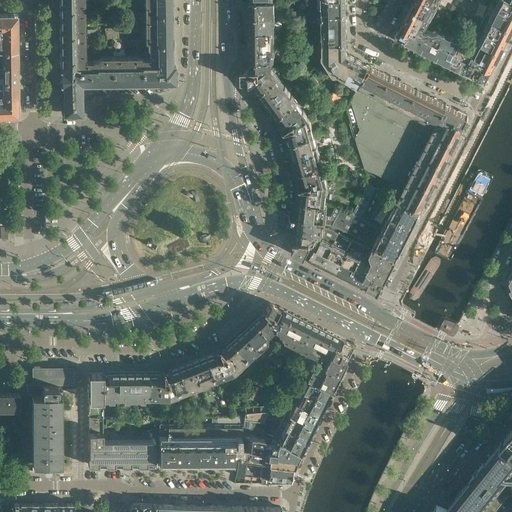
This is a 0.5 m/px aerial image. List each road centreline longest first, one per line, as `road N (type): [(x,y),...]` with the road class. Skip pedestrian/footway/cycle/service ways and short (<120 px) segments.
road 1 (residential): [(0,373),(28,337),(151,348),(225,314)]
road 2 (residential): [(485,104),(384,302)]
road 3 (residential): [(261,249),(282,230),(286,187),(271,134),(244,96),(226,86)]
road 4 (residential): [(294,493),(112,487)]
road 5 (residential): [(367,336),(294,493)]
road 6 (secondary): [(0,315),(87,308),(157,290)]
road 7 (secondary): [(0,319),(139,313)]
road 8 (residential): [(31,265),(30,128)]
road 9 (secondary): [(245,282),(367,336)]
road 10 (secondary): [(446,393),(384,511)]
road 11 (secondary): [(376,313),(261,249)]
road 12 (residential): [(33,0),(30,128)]
road 13 (residential): [(485,104),(374,50)]
road 14 (residential): [(192,89),(99,99),(94,128)]
